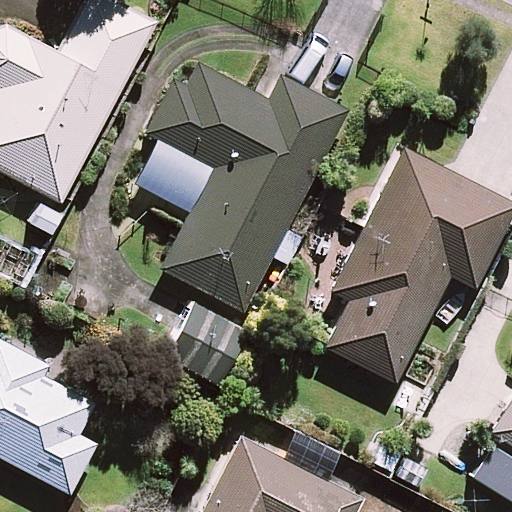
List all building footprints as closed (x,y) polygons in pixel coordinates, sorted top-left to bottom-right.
[(0,174),(55,202),(147,22),(103,0),(77,0),(50,53),(0,28),(0,174)] [(261,101),(189,64),(178,86),(169,81),(141,135),(205,167),(153,269),(235,311),(337,111),(273,78),(261,101)] [(506,204),(395,148),(324,291),(342,300),(319,347),(388,382),(442,274),(465,285),(506,204)] [(0,459),(62,492),(88,443),(71,434),(87,403),(45,381),(50,371),(0,344),(0,459)] [(511,388),(480,437),(488,442),(466,477),(511,506),(511,388)] [(292,431),(277,460),(233,438),(206,492),(178,478),(160,511),(345,511),(353,498),(317,480),(332,451),(292,431)]
